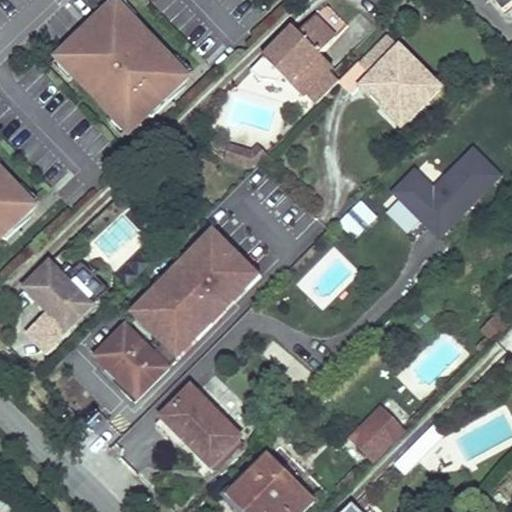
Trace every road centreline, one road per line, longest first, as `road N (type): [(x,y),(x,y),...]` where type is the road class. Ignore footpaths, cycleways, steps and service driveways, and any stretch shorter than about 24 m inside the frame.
road 1 (unknown): [(0,292),(208,87)]
road 2 (tertiary): [(103,511),(0,409)]
